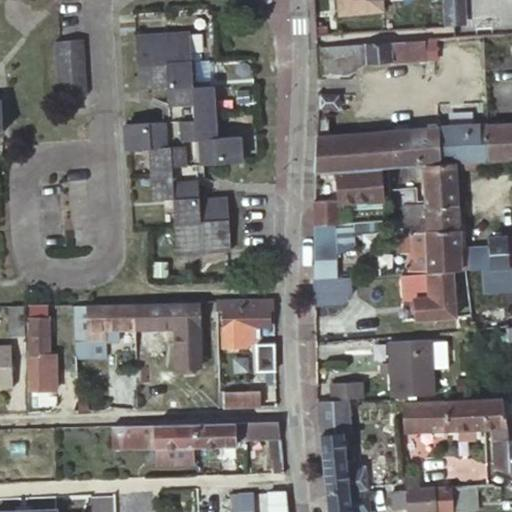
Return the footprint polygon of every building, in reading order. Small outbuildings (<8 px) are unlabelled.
[(333,0),(335,16),(385,13),(384,0),(333,0)] [(467,24),(465,0),(444,0),(446,25),(467,24)] [(323,22),(315,23),(316,35),(324,34),(323,22)] [(188,34),(134,37),(136,86),(166,85),(167,122),(122,124),(123,150),(149,149),(151,198),(170,198),(172,252),(225,250),(223,200),(194,202),(193,165),(238,163),(236,137),(212,138),(209,88),(190,89),(188,34)] [(81,39),(53,40),(55,96),(83,95),(81,39)] [(431,39),(355,44),(356,64),(427,60),(426,48),(432,48),(431,39)] [(355,44),(317,46),(317,66),(356,64),(355,44)] [(334,94),(318,95),(318,110),(334,110),(334,94)] [(511,160),(511,123),(506,124),(486,125),(488,162),(511,160)] [(317,137),(315,173),(337,172),(381,169),(388,168),(423,166),(479,163),(480,163),(488,162),(486,125),(443,127),(425,128),(403,130),(364,133),(317,137)] [(479,163),(423,166),(425,207),(456,206),(455,177),(454,171),(479,170),(479,163)] [(381,169),(337,172),(339,201),(339,204),(383,201),(381,169)] [(339,201),(315,202),(314,225),(340,224),(339,204),(339,201)] [(456,206),(425,207),(426,219),(398,221),(398,229),(404,229),(404,233),(407,233),(416,232),(426,231),(435,231),(445,231),(457,231),(456,206)] [(341,278),(340,224),(314,225),(314,248),(314,279),(315,279),(330,278),(341,278)] [(428,271),(428,272),(460,270),(458,251),(457,231),(445,231),(435,231),(426,231),(416,232),(407,233),(408,247),(427,245),(428,271)] [(511,236),(488,239),(489,247),(473,248),(473,250),(469,250),(458,251),(460,270),(511,266),(511,236)] [(419,272),(420,298),(430,297),(431,317),(462,315),(461,296),(460,270),(428,272),(428,271),(419,272)] [(330,278),(315,279),(317,304),(344,302),(351,292),(350,277),(341,278),(330,278)] [(274,299),(215,301),(215,311),(221,311),(223,326),(224,348),(247,347),(254,340),(254,334),(254,325),(270,325),(270,308),(274,308),(274,299)] [(134,304),(134,327),(146,327),(147,339),(156,339),(156,327),(174,326),(176,367),(199,366),(197,301),(188,301),(173,301),(173,303),(162,303),(134,304)] [(90,305),(85,305),(85,307),(71,307),(73,329),(74,344),(99,343),(99,328),(134,327),(134,304),(90,305)] [(33,306),(28,306),(29,368),(48,368),(47,305),(33,306)] [(22,306),(9,306),(9,326),(22,326),(22,306)] [(476,329),(505,326),(504,309),(474,312),(476,329)] [(431,337),(388,340),(389,362),(381,363),(381,371),(390,371),(391,396),(435,393),(433,369),(432,342),(431,337)] [(275,370),(275,341),(256,341),(257,370),(275,370)] [(432,342),(433,369),(447,368),(446,342),(432,342)] [(9,345),(0,345),(0,388),(11,388),(9,345)] [(361,380),(330,383),(331,399),(363,397),(361,380)] [(222,391),(222,407),(262,405),(262,390),(222,391)] [(87,396),(76,396),(77,411),(88,410),(87,396)] [(508,439),(501,397),(403,403),(404,431),(492,426),(494,465),(509,471),(510,472),(508,439)] [(349,400),(316,402),(322,457),(346,455),(344,433),(351,432),(349,400)] [(252,422),(246,422),(246,439),(268,438),(270,458),(281,457),(279,436),(277,421),(252,422)] [(246,422),(218,423),(193,424),(194,447),(239,445),(239,439),(246,439),(246,422)] [(193,424),(137,425),(123,425),(111,426),(111,449),(152,448),(175,447),(194,447),(193,424)] [(111,449),(112,464),(153,463),(152,448),(111,449)] [(347,467),(346,455),(322,457),(322,464),(325,494),(349,492),(367,490),(365,466),(347,467)] [(270,458),(271,474),(282,473),(281,457),(270,458)] [(403,473),(405,489),(407,508),(406,511),(434,511),(432,487),(418,487),(417,472),(403,473)] [(476,484),(432,487),(434,511),(450,511),(462,511),(461,509),(478,508),(476,484)] [(407,508),(405,489),(402,489),(398,489),(392,490),(393,509),(394,509),(407,508)] [(366,511),(368,508),(367,490),(349,492),(325,494),(326,511),(366,511)] [(286,511),(285,499),(284,492),(267,493),(268,511),(286,511)] [(254,511),(253,494),(237,494),(237,511),(254,511)]
